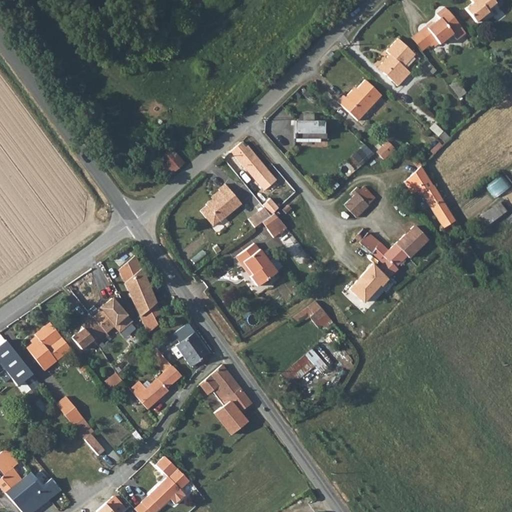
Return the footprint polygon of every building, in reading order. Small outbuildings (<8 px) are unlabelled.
[(471,0),(474,3),(466,10),(477,23),(489,13),(487,10),(496,3),(494,0),(471,0)] [(424,24),(418,29),(428,42),(434,37),(437,41),(450,30),(456,36),(464,29),(443,4),(435,10),(438,15),(425,26),(424,24)] [(421,48),(428,42),(418,29),(410,35),(421,48)] [(387,51),(391,56),(382,64),(387,69),(383,74),(397,87),(411,74),(404,68),(416,56),(399,39),(387,51)] [(430,77),(437,72),(429,61),(422,66),(430,77)] [(387,69),(382,64),(378,69),(383,74),(387,69)] [(458,80),(452,86),(462,98),(468,93),(458,80)] [(343,97),(337,103),(357,123),(382,97),(366,81),(355,93),(352,91),(345,98),(343,97)] [(284,139),(294,142),(299,125),(289,122),(284,139)] [(329,134),(299,125),(294,142),(324,151),(329,134)] [(441,140),(445,134),(436,126),(431,131),(441,140)] [(441,140),(446,145),(451,140),(445,134),(441,140)] [(247,147),(241,143),(232,151),(257,180),(268,170),(249,146),(247,147)] [(352,157),(361,166),(374,154),(365,145),(352,157)] [(390,145),(379,155),(386,162),(397,153),(390,145)] [(161,159),(167,166),(173,174),(185,164),(172,150),(161,159)] [(167,179),(173,174),(167,166),(161,171),(167,179)] [(446,229),(455,222),(449,212),(434,186),(424,167),(403,184),(412,195),(418,191),(446,229)] [(488,187),(498,198),(511,185),(511,184),(503,174),(488,187)] [(357,193),(369,205),(376,199),(365,187),(357,193)] [(203,209),(197,214),(208,229),(215,224),(216,225),(238,208),(222,188),(215,193),(217,196),(202,208),(203,209)] [(369,205),(357,193),(355,195),(353,198),(345,204),(357,218),(370,207),(369,205)] [(475,220),(483,230),(499,217),(491,208),(475,220)] [(255,214),(261,222),(267,217),(260,210),(255,214)] [(245,221),(251,229),(259,223),(261,222),(255,214),(245,221)] [(271,214),(267,217),(261,222),(259,223),(270,238),(284,228),(271,214)] [(359,242),(362,245),(378,257),(385,263),(379,269),(389,281),(398,270),(396,268),(408,257),(410,259),(428,240),(415,227),(389,249),(367,232),(359,242)] [(364,230),(355,239),(359,242),(367,232),(364,230)] [(355,239),(348,247),(352,251),(353,253),(362,245),(359,242),(355,239)] [(256,272),(253,274),(262,284),(280,268),(256,240),(240,253),(256,272)] [(374,261),(378,257),(362,245),(353,253),(352,251),(348,255),(362,268),(371,258),(374,261)] [(256,272),(240,253),(237,256),(253,274),(256,272)] [(163,314),(136,257),(119,271),(150,333),(158,327),(155,319),(163,314)] [(379,269),(374,263),(351,291),(364,303),(380,286),(382,288),(389,281),(379,269)] [(233,286),(238,290),(243,285),(239,281),(233,286)] [(256,306),(259,309),(265,305),(256,296),(255,297),(251,293),(251,292),(243,285),(238,290),(233,286),(226,293),(232,301),(227,305),(239,319),(244,315),(252,309),(256,306)] [(106,308),(94,318),(106,332),(113,326),(118,331),(131,320),(111,297),(103,304),(106,308)] [(314,315),(322,309),(316,301),(309,307),(314,315)] [(314,315),(311,318),(320,330),(323,328),(331,322),(322,309),(314,315)] [(228,338),(249,322),(244,315),(239,319),(232,325),(229,321),(225,324),(221,320),(217,323),(228,338)] [(110,336),(106,332),(94,318),(82,328),(83,330),(72,339),(82,350),(93,341),(98,346),(110,336)] [(228,338),(233,345),(255,330),(249,322),(228,338)] [(323,328),(326,332),(334,326),(331,322),(323,328)] [(167,338),(171,342),(177,339),(180,344),(195,333),(188,324),(167,338)] [(37,339),(40,341),(28,351),(44,371),(71,349),(51,325),(36,337),(37,339)] [(180,344),(172,349),(179,360),(184,356),(192,367),(210,354),(195,333),(180,344)] [(342,337),(335,344),(337,347),(345,340),(342,337)] [(28,351),(40,341),(37,339),(25,349),(28,351)] [(318,368),(322,373),(329,367),(314,349),(284,373),(295,387),(318,368)] [(173,367),(167,360),(159,352),(152,358),(164,373),(158,379),(158,380),(144,392),(137,384),(132,389),(149,410),(169,391),(168,389),(182,376),(174,367),(173,367)] [(255,406),(224,364),(201,384),(210,395),(215,391),(227,406),(216,414),(233,435),(249,423),(241,413),(250,406),(252,408),(255,406)] [(113,391),(124,382),(120,377),(109,385),(113,391)] [(68,398),(58,406),(73,425),(81,436),(91,428),(68,398)] [(91,428),(81,436),(85,441),(95,433),(91,428)] [(0,468),(6,475),(14,468),(15,468),(12,464),(16,460),(7,449),(0,454),(0,468)] [(23,480),(6,494),(21,511),(35,511),(62,491),(54,480),(70,467),(56,453),(23,480)] [(182,490),(192,481),(166,456),(157,466),(169,478),(143,503),(150,511),(158,511),(173,499),(177,504),(186,495),(182,490)] [(23,480),(14,468),(6,475),(0,479),(0,486),(6,494),(23,480)] [(114,511),(107,503),(96,511),(114,511)]
